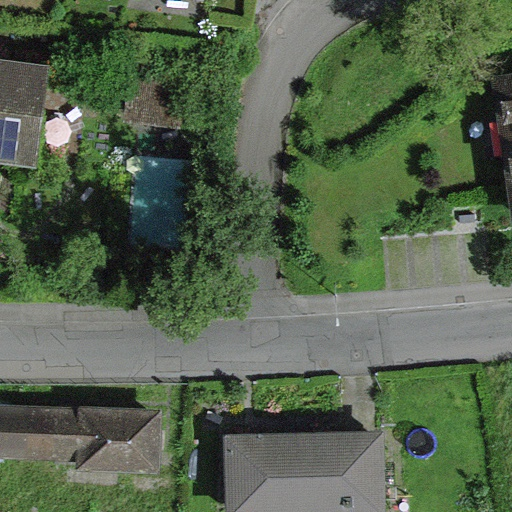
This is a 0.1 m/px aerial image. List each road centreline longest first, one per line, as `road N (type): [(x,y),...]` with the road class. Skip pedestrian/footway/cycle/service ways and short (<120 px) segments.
road 1 (residential): [(347,0),(298,33),(275,68),(257,198),(259,350)]
road 2 (residential): [(0,350),(259,350)]
road 3 (residential): [(259,350),(511,328)]
